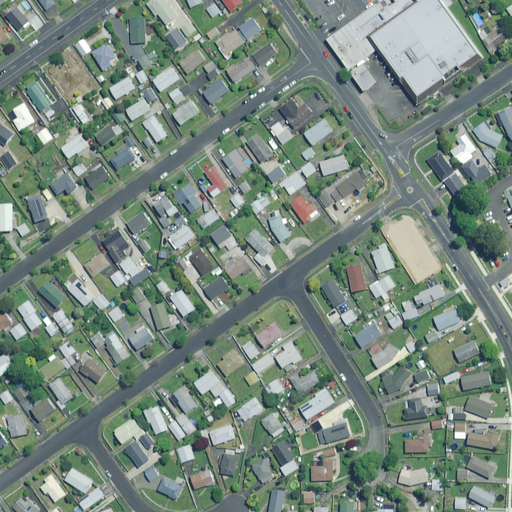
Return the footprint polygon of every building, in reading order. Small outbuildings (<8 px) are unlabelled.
[(32,7),(26,0),(25,0),(7,15),(20,31),(31,22),(24,14),(32,7)] [(56,4),(52,0),(39,0),(47,11),(56,4)] [(177,16),(165,0),(156,0),(148,6),(156,16),(159,14),(166,25),(177,16)] [(204,3),(202,0),(187,0),(191,8),(204,3)] [(220,7),(228,7),(232,12),(238,8),(237,7),(243,3),(241,0),(223,0),(224,1),(220,7)] [(351,69),(381,49),(372,36),(424,0),(397,0),(400,4),(388,12),(381,3),(330,39),(351,69)] [(485,58),(443,0),(424,0),(372,36),(381,49),(419,104),(485,58)] [(213,3),(205,9),(213,18),(221,13),(213,3)] [(146,43),(145,18),(131,19),(132,44),(146,43)] [(263,30),(254,18),(240,28),(242,31),(238,33),(234,28),(215,42),(226,57),(263,30)] [(198,30),(192,21),(182,28),(187,36),(198,30)] [(0,45),(10,39),(0,23),(0,45)] [(511,36),(511,34),(505,25),(484,40),(492,51),(511,36)] [(219,33),(216,28),(207,34),(211,39),(219,33)] [(187,42),(178,29),(166,37),(175,50),(187,42)] [(92,51),(84,39),(75,45),(83,57),(92,51)] [(250,57),(257,67),(259,65),(260,67),(279,53),(270,42),(250,57)] [(118,59),(109,43),(93,52),(104,71),(113,66),(111,62),(118,59)] [(206,61),(198,50),(180,63),(188,74),(206,61)] [(157,57),(154,52),(139,60),(144,69),(153,64),(151,61),(157,57)] [(228,73),(236,84),(254,72),(253,70),(257,67),(250,57),(228,73)] [(366,63),(354,72),(368,91),(380,83),(366,63)] [(85,72),(79,64),(65,74),(63,71),(53,78),(63,93),(70,88),(72,91),(85,82),(80,76),(85,72)] [(180,79),(172,68),(153,80),(162,92),(180,79)] [(215,69),(207,75),(211,81),(220,76),(215,69)] [(149,80),(143,71),(136,75),(142,84),(149,80)] [(136,89),(129,78),(110,89),(117,100),(136,89)] [(230,91),(222,79),(203,92),(212,104),(230,91)] [(54,103),(37,81),(27,89),(35,100),(34,101),(42,112),(54,103)] [(151,86),(142,92),(150,103),(158,98),(151,86)] [(186,99),(178,88),(169,95),(176,105),(186,99)] [(151,110),(143,97),(138,100),(140,102),(126,110),(133,121),(151,110)] [(281,109),(293,126),(295,129),(298,126),(315,114),(310,107),(315,103),(311,97),(305,102),(306,103),(299,108),(292,100),(281,109)] [(191,100),(173,112),(182,126),(200,114),(191,100)] [(36,122),(26,104),(14,110),(19,118),(14,121),(20,131),(36,122)] [(85,109),(81,104),(74,109),(85,125),(90,121),(83,111),(85,109)] [(500,114),(496,115),(501,127),(505,125),(510,138),(511,140),(511,106),(499,112),(500,114)] [(54,114),(51,108),(44,112),(48,118),(54,114)] [(64,111),(62,108),(56,114),(58,117),(64,111)] [(168,136),(155,116),(143,123),(147,129),(149,128),(158,143),(168,136)] [(334,131),(326,119),(305,134),(313,146),(334,131)] [(488,120),(473,130),(479,138),(497,147),(503,136),(491,130),(493,129),(488,120)] [(103,147),(125,131),(118,121),(111,127),(109,125),(95,135),(103,147)] [(15,134),(0,122),(0,141),(6,146),(15,134)] [(53,139),(45,128),(36,134),(44,145),(53,139)] [(293,137),(287,130),(277,137),(283,145),(293,137)] [(274,155),(259,134),(248,142),(263,163),(274,155)] [(89,147),(81,135),(76,139),(74,135),(65,141),(68,144),(62,148),(70,160),(89,147)] [(137,144),(131,135),(126,139),(128,142),(116,151),(118,155),(110,161),(117,171),(138,157),(131,148),(137,144)] [(477,150),(467,135),(458,141),(461,145),(452,151),(462,166),(474,157),(471,154),(477,150)] [(152,145),(147,138),(140,144),(145,151),(152,145)] [(315,154),(311,148),(302,154),(307,161),(315,154)] [(497,157),(488,149),(478,161),(487,168),(497,157)] [(243,160),(237,150),(223,159),(236,178),(249,170),(242,161),(243,160)] [(462,183),(439,150),(424,160),(439,182),(443,180),(450,191),(462,183)] [(18,164),(10,152),(1,158),(10,170),(18,164)] [(348,169),(344,156),(320,163),(324,176),(348,169)] [(317,171),(311,162),(301,169),(308,178),(317,171)] [(85,172),(79,164),(72,169),(78,177),(85,172)] [(229,188),(215,166),(206,172),(214,185),(208,189),(214,198),(229,188)] [(8,173),(4,167),(0,169),(0,174),(2,178),(8,173)] [(110,178),(102,167),(86,178),(93,189),(110,178)] [(285,175),(280,167),(268,175),(274,183),(285,175)] [(367,178),(361,170),(345,181),(344,179),(318,197),(326,208),(336,202),(337,203),(357,189),(358,191),(366,185),(363,180),(367,178)] [(307,184),(298,172),(279,185),(282,188),(284,187),(290,196),(307,184)] [(78,188),(68,173),(50,186),(57,196),(66,190),(69,194),(78,188)] [(251,189),(245,182),(239,186),(245,194),(251,189)] [(196,193),(191,184),(174,195),(181,205),(185,203),(192,213),(203,206),(195,194),(196,193)] [(245,202),(239,194),(231,200),(237,208),(245,202)] [(271,203),(265,195),(250,206),(257,214),(271,203)] [(309,206),(302,195),(291,203),(306,224),(319,214),(312,204),(309,206)] [(37,223),(50,218),(45,207),(49,206),(47,200),(43,202),(41,196),(27,201),(31,211),(32,210),(37,223)] [(162,216),(168,212),(172,218),(178,213),(175,207),(167,196),(155,205),(162,216)] [(14,218),(13,204),(0,205),(0,223),(1,232),(14,231),(14,229),(18,228),(17,218),(14,218)] [(228,214),(224,209),(219,212),(222,217),(228,214)] [(219,219),(213,210),(198,221),(204,229),(219,219)] [(152,225),(144,213),(127,224),(136,236),(152,225)] [(171,224),(166,217),(159,221),(164,229),(171,224)] [(187,223),(183,217),(175,222),(179,228),(187,223)] [(283,220),(280,217),(269,224),(281,243),(292,236),(285,225),(288,222),(286,218),(283,220)] [(26,224),(18,229),(24,238),(32,233),(26,224)] [(195,237),(187,226),(169,239),(177,250),(195,237)] [(239,245),(226,226),(210,236),(220,250),(226,246),(230,251),(239,245)] [(407,237),(404,238),(400,231),(398,228),(390,233),(409,267),(423,259),(415,247),(413,248),(407,237)] [(252,233),(249,229),(244,234),(248,238),(246,240),(260,253),(255,258),(263,266),(270,258),(267,255),(274,248),(255,230),(252,233)] [(131,246),(119,230),(103,242),(118,263),(127,257),(123,252),(125,250),(131,246)] [(151,249),(145,240),(139,245),(144,253),(151,249)] [(395,268),(386,244),(379,246),(380,250),(372,253),(380,274),(395,268)] [(214,268),(201,250),(194,255),(192,251),(187,254),(203,276),(214,268)] [(168,252),(160,252),(159,261),(167,261),(168,252)] [(111,265),(102,253),(85,266),(94,278),(111,265)] [(141,272),(130,257),(120,265),(131,279),(141,272)] [(252,269),(243,257),(225,269),(233,280),(243,273),(244,275),(252,269)] [(190,268),(183,259),(178,263),(181,268),(184,272),(190,268)] [(367,290),(361,265),(347,268),(353,293),(367,290)] [(126,281),(119,271),(111,278),(118,287),(126,281)] [(69,280),(74,285),(69,289),(86,306),(95,297),(78,280),(74,275),(69,280)] [(230,288),(222,276),(204,289),(212,301),(230,288)] [(396,287),(389,276),(370,287),(377,298),(382,295),(385,301),(389,298),(386,292),(396,287)] [(342,294),(334,280),(322,288),(334,308),(346,301),(345,298),(348,296),(346,292),(342,294)] [(68,298),(49,281),(39,293),(58,309),(68,298)] [(170,291),(163,281),(157,285),(164,295),(170,291)] [(445,297),(440,285),(414,296),(418,305),(424,302),(425,305),(445,297)] [(145,299),(139,288),(130,294),(137,304),(145,299)] [(196,309),(183,290),(171,298),(184,317),(196,309)] [(111,304),(102,294),(94,301),(102,311),(111,304)] [(37,311),(30,301),(18,309),(32,331),(43,324),(35,312),(37,311)] [(171,326),(164,303),(151,307),(158,331),(171,326)] [(415,308),(414,309),(411,303),(404,306),(407,313),(403,314),(406,322),(419,316),(415,308)] [(391,308),(388,304),(377,311),(380,315),(391,308)] [(124,316),(118,307),(109,314),(115,323),(124,316)] [(399,313),(395,307),(391,310),(395,316),(399,313)] [(358,318),(352,309),(341,316),(347,326),(358,318)] [(461,322),(456,309),(434,318),(439,331),(461,322)] [(62,310),(53,317),(66,333),(74,327),(62,310)] [(0,332),(13,323),(4,312),(0,314),(0,332)] [(403,324),(398,316),(389,321),(394,329),(403,324)] [(59,332),(49,317),(44,320),(48,327),(46,328),(52,337),(59,332)] [(383,336),(373,320),(363,325),(366,330),(355,337),(362,348),(383,336)] [(284,334),(276,323),(257,337),(265,348),(284,334)] [(27,333),(21,324),(11,331),(17,341),(27,333)] [(154,340),(145,326),(137,331),(139,334),(129,340),(136,352),(154,340)] [(439,338),(435,331),(426,336),(429,343),(439,338)] [(131,356),(114,332),(104,339),(100,333),(89,340),(96,350),(106,343),(114,356),(112,357),(118,365),(131,356)] [(419,348),(414,340),(406,345),(411,353),(419,348)] [(260,354),(251,341),(243,347),(251,360),(260,354)] [(67,358),(73,366),(77,363),(71,355),(76,353),(68,342),(59,348),(67,358)] [(303,360),(292,342),(284,347),(286,351),(276,357),(286,373),(296,367),(294,365),(303,360)] [(480,354),(475,342),(455,351),(460,363),(480,354)] [(400,352),(390,344),(383,351),(372,358),(378,369),(392,361),(400,352)] [(245,364),(234,350),(223,358),(225,360),(218,365),(227,377),(245,364)] [(65,368),(56,354),(49,359),(52,362),(39,371),(46,382),(65,368)] [(95,357),(91,354),(88,358),(89,359),(81,371),(98,384),(107,373),(92,361),(95,357)] [(275,362),(269,354),(253,366),(258,374),(275,362)] [(0,377),(14,366),(5,355),(0,359),(0,377)] [(396,373),(382,379),(389,395),(402,389),(411,376),(399,368),(396,373)] [(224,387),(212,371),(195,384),(203,395),(211,390),(216,397),(220,395),(229,408),(237,402),(225,386),(224,387)] [(321,382),(314,371),(301,379),(298,375),(291,379),(300,395),(321,382)] [(429,379),(426,371),(415,376),(418,384),(429,379)] [(260,380),(254,372),(245,378),(251,386),(260,380)] [(461,378),(458,372),(443,379),(446,384),(461,378)] [(492,385),(489,372),(461,378),(464,391),(492,385)] [(74,397),(60,378),(50,385),(60,400),(57,402),(62,410),(66,407),(64,404),(74,397)] [(284,390),(278,379),(265,387),(272,398),(284,390)] [(439,395),(438,384),(427,385),(429,396),(439,395)] [(30,394),(24,385),(13,393),(19,402),(30,394)] [(198,406),(185,387),(171,396),(177,405),(179,403),(186,414),(198,406)] [(335,403),(326,388),(316,395),(317,397),(300,408),(308,420),(335,403)] [(14,399),(7,390),(0,395),(0,396),(6,405),(14,399)] [(495,405),(470,396),(465,410),(490,419),(495,405)] [(423,407),(422,397),(409,399),(411,409),(405,410),(406,420),(429,417),(428,406),(423,407)] [(56,410),(46,398),(31,410),(41,422),(56,410)] [(264,410),(256,398),(238,411),(246,422),(256,415),(256,416),(264,410)] [(169,430),(159,407),(145,413),(149,423),(151,423),(157,435),(169,430)] [(464,407),(449,407),(448,420),(466,420),(466,413),(464,413),(464,407)] [(211,423),(216,419),(208,410),(204,414),(211,423)] [(27,434),(22,413),(8,417),(14,438),(27,434)] [(196,429),(184,413),(176,419),(189,434),(196,429)] [(285,430),(273,414),(262,422),(274,438),(285,430)] [(305,426),(299,417),(291,423),(297,432),(305,426)] [(143,431),(135,419),(115,432),(123,444),(143,431)] [(187,436),(176,421),(169,426),(180,441),(187,436)] [(443,428),(442,421),(432,422),(433,429),(443,428)] [(351,437),(347,423),(317,432),(321,445),(351,437)] [(465,439),(467,432),(465,431),(466,424),(457,423),(454,438),(465,439)] [(236,439),(231,424),(210,431),(214,446),(236,439)] [(0,449),(8,444),(0,432),(0,449)] [(467,432),(465,439),(468,440),(467,445),(497,450),(500,434),(484,432),(484,435),(467,432)] [(151,461),(151,453),(149,451),(153,448),(152,446),(155,443),(148,433),(140,438),(144,444),(141,447),(137,441),(125,450),(130,457),(132,456),(140,468),(151,461)] [(432,447),(433,434),(420,434),(420,440),(406,440),(406,452),(429,452),(429,447),(432,447)] [(284,441),(272,449),(283,467),(280,469),(285,477),(299,468),(293,459),(295,458),(284,441)] [(196,459),(191,445),(178,449),(182,463),(196,459)] [(336,454),(334,448),(316,453),(318,458),(325,456),(326,457),(336,454)] [(235,451),(225,449),(221,474),(235,476),(239,456),(234,455),(235,451)] [(272,464),(268,456),(252,465),(263,484),(275,477),(268,466),(272,464)] [(496,468),(473,456),(467,467),(491,479),(496,468)] [(334,481),(334,460),(312,460),(312,481),(334,481)] [(94,482),(73,468),(66,480),(86,494),(94,482)] [(160,476),(155,468),(146,474),(151,482),(160,476)] [(215,483),(211,470),(191,476),(195,490),(215,483)] [(428,482),(425,470),(410,472),(403,471),(400,483),(409,486),(428,482)] [(468,480),(468,471),(458,470),(458,479),(468,480)] [(67,495),(53,475),(46,480),(48,483),(42,488),(46,494),(49,492),(56,503),(67,495)] [(184,486),(163,477),(160,484),(156,483),(154,489),(178,499),(184,486)] [(443,481),(433,481),(433,491),(443,491),(443,481)] [(497,497),(475,486),(470,497),(491,509),(497,497)] [(105,496),(99,488),(89,495),(90,496),(80,504),(85,510),(105,496)] [(282,511),(286,492),(272,490),(268,511),(282,511)] [(315,503),(314,493),(304,493),(304,504),(315,503)] [(39,511),(41,510),(25,495),(13,507),(18,511),(39,511)] [(466,499),(456,499),(456,509),(466,510),(466,499)] [(354,503),(341,503),(340,511),(358,511),(354,511),(354,503)]
